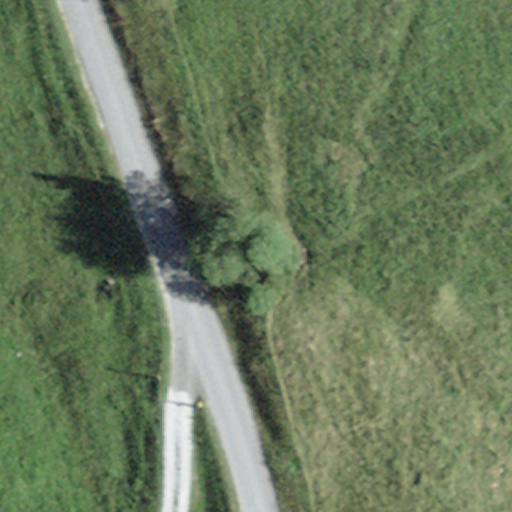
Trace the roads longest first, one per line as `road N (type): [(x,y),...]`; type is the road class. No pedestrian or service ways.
road 1 (unclassified): [(79,0),(190,292),(261,511)]
road 2 (track): [(174,511),(190,292)]
